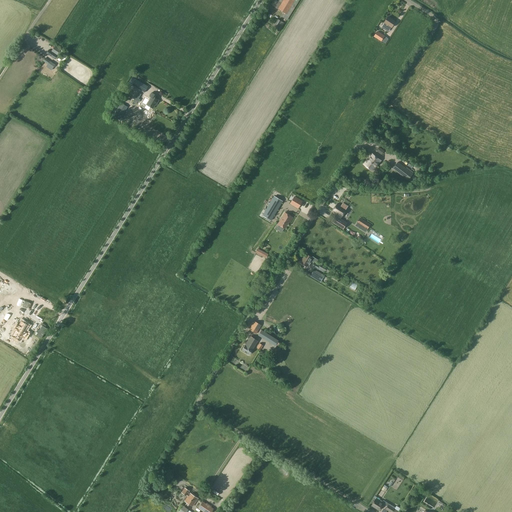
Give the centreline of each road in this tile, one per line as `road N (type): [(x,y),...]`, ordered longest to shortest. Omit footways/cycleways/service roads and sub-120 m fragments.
road 1 (unclassified): [(0,416),(261,0)]
road 2 (unclassified): [(253,311),(435,28),(433,17),(407,0)]
